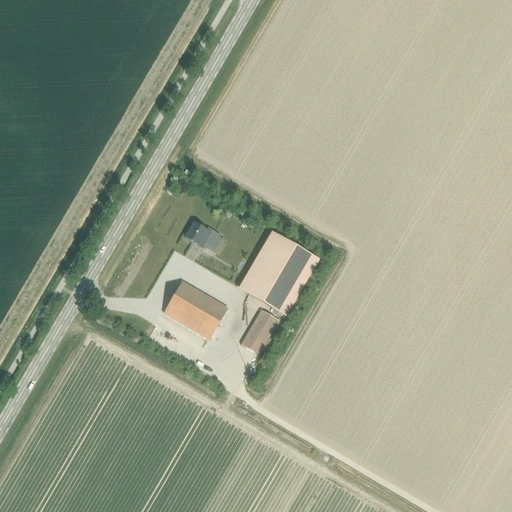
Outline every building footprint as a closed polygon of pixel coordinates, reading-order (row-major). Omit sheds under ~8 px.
[(194,224),(185,238),(205,250),(209,243),(214,246),(220,236),(207,228),(206,231),(194,224)] [(270,235),(239,289),(287,316),(318,263),(270,235)] [(209,341),(227,310),(182,283),(163,314),(209,341)] [(258,357),(279,322),(261,311),(240,346),(258,357)] [(173,334),(167,344),(179,351),(185,341),(173,334)]
